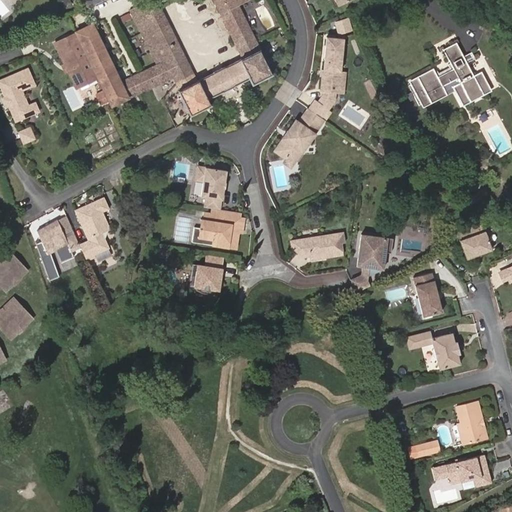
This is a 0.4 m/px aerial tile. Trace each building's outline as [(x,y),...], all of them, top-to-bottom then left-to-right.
[(102,1),(101,0),(80,0),(85,9),(102,1)] [(154,0),(153,0),(149,2),(152,8),(157,5),(154,0)] [(256,43),(238,6),(250,0),(249,0),(214,0),(240,51),(255,43),(256,43)] [(175,79),(177,83),(194,75),(157,6),(157,5),(152,8),(149,2),(131,11),(158,65),(165,80),(169,78),(174,76),(175,79)] [(111,106),(128,98),(120,83),(92,24),(75,33),(75,34),(56,44),(77,87),(98,78),(111,106)] [(336,93),(338,72),(340,72),(343,40),(325,38),(322,72),(322,77),(321,92),(322,92),(334,93),(336,93)] [(479,85),(486,81),(481,72),(473,76),(467,63),(474,59),(471,52),(463,56),(456,43),(458,42),(456,39),(453,41),(454,43),(443,49),(442,47),(439,49),(441,52),(443,50),(453,70),(438,78),(434,70),(410,83),(422,106),(446,94),(445,91),(455,85),(460,95),(466,92),(471,101),(482,95),(483,97),(486,96),(485,93),(484,94),(479,85)] [(244,58),(259,51),(255,43),(240,51),(244,58)] [(197,82),(181,90),(179,91),(191,114),(209,104),(206,99),(250,77),(253,82),(270,74),(259,51),(244,58),(197,82)] [(158,65),(120,83),(128,98),(165,80),(158,65)] [(40,83),(32,66),(2,79),(9,95),(12,104),(19,120),(29,116),(28,114),(36,110),(33,103),(27,89),(40,83)] [(342,94),(344,73),(340,72),(338,72),(336,93),(342,94)] [(181,90),(197,82),(194,75),(177,83),(181,90)] [(491,90),(486,81),(479,85),(484,94),(485,93),(491,90)] [(446,94),(454,90),(462,105),(468,102),(469,105),(472,103),(471,101),(466,92),(460,95),(455,85),(445,91),(446,94)] [(333,102),(334,93),(322,92),(321,98),(331,105),(333,102)] [(321,119),(331,105),(321,98),(321,99),(318,104),(314,101),(307,110),(317,116),(321,119)] [(43,110),(39,100),(33,103),(36,110),(28,114),(29,116),(43,110)] [(307,130),(317,116),(307,110),(306,109),(297,122),(307,130)] [(295,162),(324,121),(321,119),(317,116),(307,130),(297,122),(294,120),(287,131),(286,131),(280,139),(281,140),(272,152),(284,160),(284,161),(287,157),(295,162)] [(25,137),(37,132),(34,125),(23,130),(22,131),(25,137)] [(27,142),(40,137),(37,132),(25,137),(27,142)] [(290,169),(295,162),(287,157),(284,161),(284,160),(282,163),(290,169)] [(223,189),(224,183),(226,171),(197,167),(194,181),(202,182),(200,197),(205,198),(203,208),(210,209),(213,209),(219,210),(221,200),(223,189)] [(511,196),(511,187),(503,192),(507,199),(511,196)] [(465,206),(487,194),(485,189),(462,200),(465,206)] [(90,245),(80,249),(86,261),(95,257),(94,255),(108,249),(104,239),(107,231),(109,230),(102,213),(108,210),(103,198),(74,211),(88,241),(90,245)] [(233,232),(236,213),(219,210),(213,209),(212,214),(210,214),(203,213),(201,227),(199,227),(199,229),(198,231),(200,232),(199,239),(212,240),(211,246),(236,250),(238,234),(238,233),(233,232)] [(240,213),(236,213),(233,232),(238,233),(238,234),(241,234),(244,219),(239,218),(240,213)] [(73,257),(57,220),(36,231),(41,242),(35,244),(49,280),(58,277),(49,253),(54,250),(60,262),(73,257)] [(463,258),(488,249),(481,231),(479,232),(475,225),(457,232),(460,240),(456,241),(463,258)] [(212,240),(199,239),(200,232),(198,231),(199,229),(193,228),(191,243),(211,246),(212,240)] [(341,256),(340,244),(343,244),(341,233),(289,241),(290,249),(296,253),(307,251),(308,257),(308,261),(341,256)] [(390,253),(391,239),(359,234),(355,266),(361,267),(360,275),(349,280),(355,293),(359,291),(369,286),(365,277),(382,269),(384,252),(390,253)] [(78,245),(80,249),(90,245),(88,241),(78,245)] [(26,271),(8,251),(0,259),(5,264),(0,268),(0,284),(5,291),(13,283),(12,282),(17,277),(19,278),(26,271)] [(164,259),(165,252),(155,251),(154,258),(164,259)] [(220,269),(222,259),(207,257),(205,267),(220,269)] [(508,276),(509,279),(511,283),(511,264),(496,272),(499,279),(505,276),(507,276),(508,276)] [(218,291),(221,269),(220,269),(205,267),(192,265),(188,287),(196,288),(196,289),(198,292),(201,294),(205,294),(208,295),(211,294),(215,292),(215,291),(218,291)] [(439,312),(429,275),(410,280),(421,317),(439,312)] [(112,300),(112,295),(108,292),(104,294),(104,299),(107,302),(112,300)] [(32,319),(13,299),(6,306),(10,312),(5,317),(0,311),(0,326),(11,338),(19,331),(17,330),(23,325),(24,326),(32,319)] [(10,312),(6,306),(0,311),(5,317),(10,312)] [(421,341),(419,335),(405,340),(407,350),(431,344),(432,349),(431,353),(432,358),(435,359),(437,369),(458,363),(456,354),(458,353),(458,352),(455,350),(453,347),(456,345),(455,342),(452,343),(450,333),(429,339),(421,341)] [(428,333),(419,335),(421,341),(429,339),(428,333)] [(481,423),(480,420),(482,417),(477,400),(456,406),(461,424),(454,426),(453,428),(455,435),(457,436),(461,435),(461,436),(463,444),(487,437),(484,425),(481,423)] [(417,457),(439,451),(436,440),(414,446),(417,457)] [(451,484),(462,482),(474,479),(475,484),(476,485),(491,481),(485,454),(467,459),(455,462),(438,467),(442,479),(449,477),(451,484)] [(435,481),(442,479),(438,467),(433,469),(435,481)] [(474,479),(462,482),(464,487),(475,484),(474,479)]
